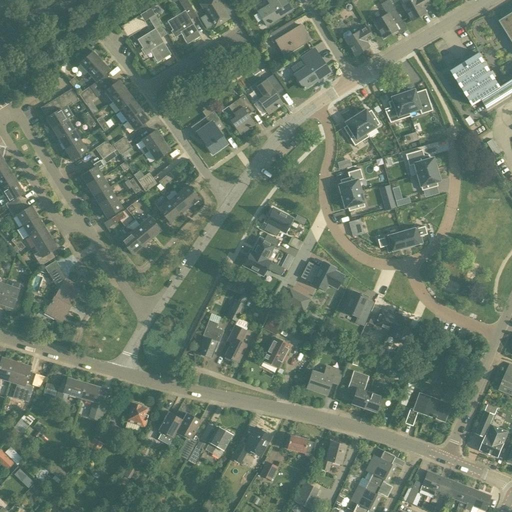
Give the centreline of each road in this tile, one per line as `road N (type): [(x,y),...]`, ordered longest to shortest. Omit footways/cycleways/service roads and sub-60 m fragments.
road 1 (residential): [(411,264),(371,261),(332,229),(322,186),(330,141),(316,105)]
road 2 (tertiary): [(282,408),(119,372)]
road 3 (residential): [(351,81),(490,0)]
road 4 (residential): [(452,128),(455,171),(443,231),(411,264)]
road 5 (residential): [(146,320),(229,201)]
road 6 (residential): [(229,201),(144,88)]
road 7 (tertiary): [(416,448),(282,408)]
road 8 (residential): [(0,129),(59,227),(82,219)]
road 9 (residential): [(447,459),(496,335)]
road 10 (residential): [(229,201),(272,142),(316,105)]
road 11 (residential): [(82,219),(15,108)]
road 12 (tertiary): [(119,372),(0,335)]
road 13 (residential): [(176,361),(282,396),(282,408)]
